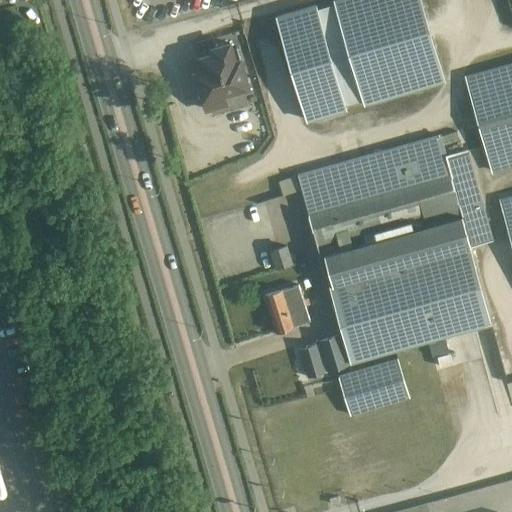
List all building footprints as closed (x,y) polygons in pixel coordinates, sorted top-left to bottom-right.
[(335,0),(337,7),(318,12),(316,4),(276,15),(308,122),(348,111),(346,104),(365,98),(367,105),(446,81),(421,0),(335,0)] [(239,59),(236,47),(232,48),(231,43),(213,48),(215,52),(192,59),(199,82),(194,89),(196,97),(204,99),(207,109),(226,103),(224,94),(250,87),(243,58),(239,59)] [(511,62),(464,76),(492,174),(511,168),(511,62)] [(319,247),(321,255),(462,215),(470,243),(493,237),(483,201),(468,150),(448,155),(443,137),(299,176),(319,247)] [(511,196),(503,199),(511,232),(511,196)] [(471,247),(470,243),(462,215),(321,255),(328,281),(330,287),(471,247)] [(287,245),(272,250),(278,267),(293,263),(287,245)] [(493,323),(471,247),(330,287),(352,362),(493,323)] [(299,284),(266,295),(277,331),(311,320),(299,284)] [(320,340),(331,370),(350,363),(339,333),(320,340)] [(320,340),(316,341),(298,348),(309,378),(325,372),(331,370),(320,340)] [(398,357),(338,375),(350,415),(411,397),(398,357)] [(339,466),(340,482),(357,481),(356,465),(339,466)]
